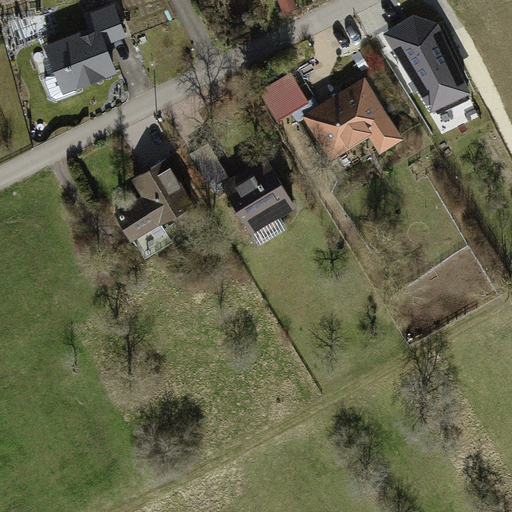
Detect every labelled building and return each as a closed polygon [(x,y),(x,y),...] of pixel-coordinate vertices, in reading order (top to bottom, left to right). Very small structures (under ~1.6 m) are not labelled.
[(91,28),(48,44),(65,90),(117,72),(107,44),(128,37),(115,2),(85,13),(91,28)] [(279,119),(312,100),(294,68),(261,87),(279,119)] [(370,78),(308,114),(341,172),(403,136),(370,78)] [(271,154),(224,181),(254,231),(300,205),(271,154)] [(145,194),(118,208),(134,238),(196,205),(169,156),(134,174),(145,194)]
